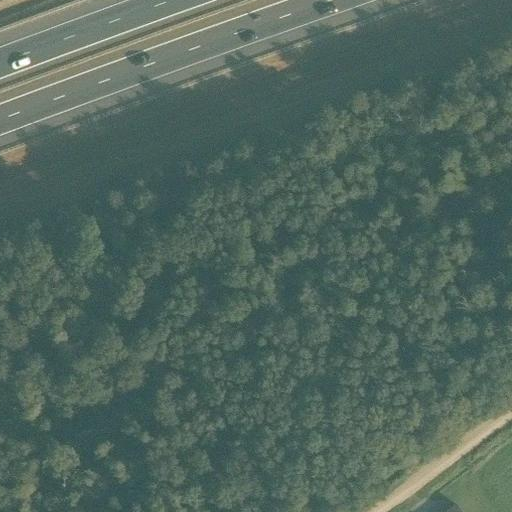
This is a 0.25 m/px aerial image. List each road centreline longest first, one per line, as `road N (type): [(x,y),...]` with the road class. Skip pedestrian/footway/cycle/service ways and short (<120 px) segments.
road 1 (motorway): [(0,121),(337,0)]
road 2 (motorway): [(180,0),(0,67)]
road 3 (track): [(511,415),(384,511)]
